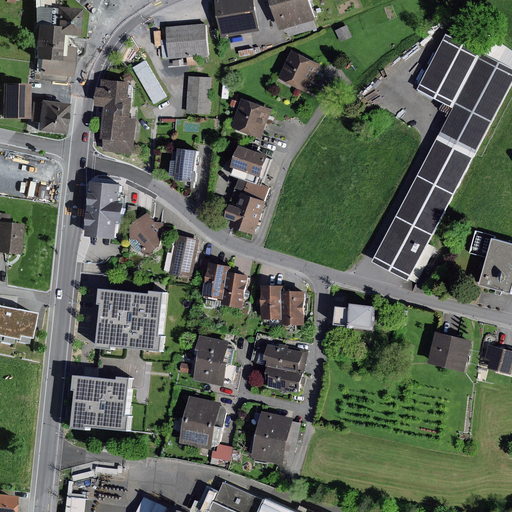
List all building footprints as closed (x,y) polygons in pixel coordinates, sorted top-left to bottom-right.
[(62,6),(62,0),(35,0),(37,26),(40,26),(37,50),(38,51),(38,59),(43,60),(41,74),(75,77),(78,48),(64,46),(65,35),(81,37),(84,9),(62,6)] [(260,32),(254,0),(215,0),(221,38),(260,32)] [(316,20),(310,0),(270,0),(279,31),(284,30),(286,37),(317,29),(315,21),(316,20)] [(208,56),(206,24),(166,27),(167,39),(161,40),(163,60),(187,58),(188,66),(199,65),(199,56),(208,56)] [(352,37),(347,25),(335,31),(341,43),(352,37)] [(477,50),(446,34),(417,90),(452,108),(372,262),(409,281),(410,280),(417,283),(435,248),(428,244),(511,82),(511,50),(486,32),(477,50)] [(255,56),(253,48),(238,51),(240,58),(255,56)] [(307,93),(321,64),(292,50),(278,79),(307,93)] [(167,97),(145,60),(133,68),(154,105),(167,97)] [(212,78),(189,76),(186,113),(210,115),(212,78)] [(129,85),(130,82),(101,80),(101,87),(97,87),(95,107),(103,107),(100,140),(103,140),(102,152),(134,155),(138,118),(131,117),(133,98),(132,98),(133,88),(131,85),(129,85)] [(31,119),(32,84),(4,83),(4,119),(31,119)] [(261,139),(272,109),(242,99),(231,129),(261,139)] [(67,135),(71,104),(43,101),(42,103),(34,102),(32,122),(40,123),(39,132),(67,135)] [(239,178),(256,184),(259,177),(262,178),(269,157),(238,147),(231,167),(235,169),(232,176),(239,178)] [(195,183),(199,151),(178,149),(177,153),(172,152),(169,176),(175,177),(174,181),(186,182),(195,183)] [(256,184),(239,178),(235,189),(244,192),(243,193),(241,193),(237,207),(232,205),(227,219),(232,221),(230,227),(255,236),(267,202),(264,202),(269,188),(256,184)] [(119,203),(121,185),(91,182),(85,237),(116,240),(118,222),(122,222),(124,204),(119,203)] [(155,222),(148,212),(130,226),(130,244),(137,252),(151,254),(160,246),(164,223),(155,222)] [(10,223),(11,214),(0,213),(0,253),(22,255),(25,224),(10,223)] [(495,236),(475,231),(469,254),(486,258),(479,286),(511,295),(511,292),(511,243),(494,239),(495,236)] [(192,279),(200,240),(178,235),(175,246),(173,245),(171,253),(168,253),(164,271),(170,272),(170,275),(192,279)] [(222,299),(223,300),(229,272),(230,272),(231,267),(209,263),(203,296),(204,296),(204,298),(207,299),(206,304),(223,307),(223,305),(221,305),(222,299)] [(230,272),(229,272),(223,300),(222,299),(221,305),(223,305),(242,309),(245,297),(249,298),(250,291),(246,290),(249,276),(230,272)] [(282,292),(283,292),(283,286),(262,286),(262,320),(270,320),(270,326),(280,327),(280,325),(280,320),(282,320),(282,292)] [(154,295),(105,290),(103,306),(105,306),(101,350),(118,352),(118,349),(167,353),(168,337),(165,337),(169,295),(169,293),(155,292),(154,295)] [(283,292),(282,292),(282,320),(280,320),(280,325),(305,326),(305,292),(283,292)] [(0,304),(0,334),(22,339),(23,336),(35,338),(40,313),(0,304)] [(371,328),(374,307),(350,304),(350,308),(336,307),(334,325),(348,327),(348,325),(371,328)] [(408,311),(379,308),(378,315),(387,316),(388,310),(404,312),(402,326),(406,326),(408,311)] [(472,341),(435,332),(428,364),(465,372),(472,341)] [(199,352),(197,358),(231,365),(234,350),(227,349),(228,341),(199,336),(196,351),(199,352)] [(410,362),(414,345),(405,343),(404,346),(392,344),(389,357),(410,362)] [(267,366),(269,366),(298,374),(299,372),(303,373),(304,373),(310,352),(278,344),(278,348),(268,345),(264,359),(268,360),(267,366)] [(511,350),(489,345),(485,360),(490,361),(488,369),(511,375),(511,372),(511,350)] [(264,355),(256,354),(254,364),(262,365),(264,355)] [(105,356),(103,365),(112,366),(114,358),(105,356)] [(231,365),(197,358),(193,381),(224,387),(225,384),(229,385),(231,384),(232,383),(233,382),(236,366),(231,365)] [(193,365),(183,363),(181,372),(191,374),(193,365)] [(298,374),(269,366),(266,380),(269,381),(268,387),(277,389),(281,395),(286,391),(298,394),(300,384),(304,385),(306,379),(302,378),(303,373),(299,372),(298,374)] [(132,416),(136,379),(122,378),(122,381),(79,376),(77,392),(80,393),(76,431),(93,433),(93,429),(133,433),(135,417),(132,416)] [(21,392),(0,390),(0,426),(40,430),(43,405),(30,403),(29,406),(20,405),(21,392)] [(222,403),(190,396),(185,420),(223,428),(226,414),(226,412),(226,410),(225,408),(224,407),(223,406),(221,406),(222,403)] [(254,421),(260,422),(257,435),(296,443),(301,444),(304,429),(301,428),(302,423),(294,421),(294,418),(262,411),(262,415),(256,413),(254,421)] [(183,421),(175,419),(173,430),(181,431),(183,421)] [(223,428),(185,420),(180,443),(211,450),(212,447),(213,447),(215,447),(217,446),(218,446),(219,445),(220,444),(220,442),(223,428)] [(296,443),(257,435),(252,459),(291,467),(296,443)] [(213,451),(210,464),(218,465),(219,459),(230,462),(233,447),(220,444),(219,445),(218,446),(217,452),(213,451)] [(241,452),(234,450),(231,462),(237,463),(238,459),(240,459),(241,452)] [(117,469),(96,467),(96,473),(117,475),(117,473),(122,473),(123,466),(118,466),(117,469)] [(95,476),(94,470),(73,476),(74,482),(95,476)] [(73,482),(69,481),(65,511),(84,511),(87,495),(72,494),(73,482)] [(295,511),(265,498),(264,501),(223,483),(219,492),(207,486),(200,503),(196,501),(191,511),(190,511),(295,511)] [(17,511),(19,496),(0,493),(0,511),(17,511)] [(163,511),(166,507),(142,497),(134,511),(163,511)]
